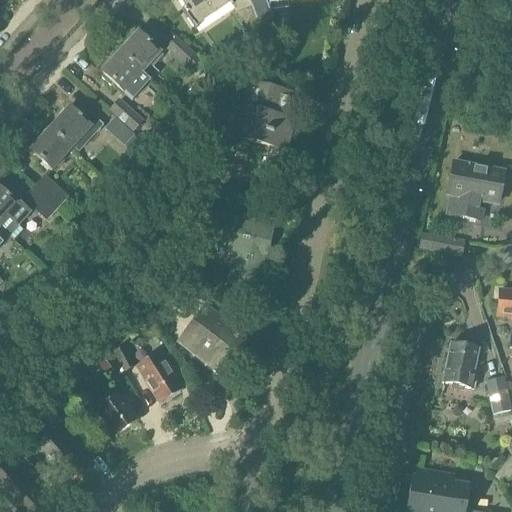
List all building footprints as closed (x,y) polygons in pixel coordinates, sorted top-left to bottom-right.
[(230,7),(225,0),(176,0),(183,10),(180,12),(194,33),(195,32),(193,29),(228,5),(229,8),(230,7)] [(247,0),(251,8),(257,25),(271,20),(268,11),(264,0),(247,0)] [(242,37),(259,31),(260,31),(257,25),(251,8),(233,14),(242,37)] [(136,35),(118,55),(140,74),(146,68),(149,71),(161,58),(148,45),(150,43),(141,35),(139,38),(136,35)] [(198,61),(174,39),(165,49),(189,71),(198,61)] [(110,89),(112,86),(125,97),(132,103),(150,84),(140,75),(140,74),(118,55),(110,64),(107,61),(99,71),(102,74),(100,75),(102,78),(100,80),(110,89)] [(234,141),(286,153),(300,98),(284,94),(284,93),(227,79),(220,106),(241,111),(234,141)] [(140,124),(117,103),(108,112),(132,133),(140,124)] [(67,110),(48,132),(69,151),(89,129),(67,110)] [(131,138),(113,121),(104,131),(122,148),(131,138)] [(69,151),(48,132),(28,154),(49,173),(69,151)] [(450,165),(445,195),(450,196),(446,216),(478,223),(481,211),(476,210),(478,202),(496,205),(502,175),(450,165)] [(43,180),(34,191),(56,211),(66,199),(44,178),(43,179),(43,180)] [(45,223),(56,211),(34,191),(24,202),(23,201),(22,202),(45,223)] [(0,228),(8,220),(17,229),(29,216),(18,206),(16,207),(0,192),(0,228)] [(253,295),(252,295),(264,244),(269,246),(272,231),(206,216),(206,217),(211,218),(208,231),(210,232),(208,241),(211,248),(235,253),(226,291),(252,297),(253,295)] [(0,232),(0,249),(9,240),(0,232)] [(460,245),(437,240),(434,253),(458,257),(460,245)] [(511,350),(511,294),(498,293),(496,317),(511,318),(511,329),(510,350),(511,350)] [(223,325),(202,309),(177,343),(190,353),(195,348),(223,369),(241,345),(236,341),(237,339),(233,337),(232,338),(220,329),(223,325)] [(449,346),(441,386),(472,392),(475,379),(471,378),(476,352),(462,349),(463,347),(453,345),(452,347),(449,346)] [(134,368),(123,347),(112,354),(122,374),(134,368)] [(116,370),(105,354),(94,361),(106,378),(116,370)] [(156,359),(137,371),(143,379),(141,380),(158,406),(161,404),(162,407),(171,401),(170,398),(179,393),(170,378),(172,377),(165,365),(161,367),(156,359)] [(510,413),(502,380),(484,383),(492,417),(510,413)] [(136,423),(110,389),(89,405),(114,439),(136,423)] [(65,417),(46,397),(34,408),(53,428),(65,417)] [(86,464),(56,431),(32,453),(62,485),(86,464)] [(0,437),(0,458),(2,460),(12,451),(0,437)] [(511,460),(511,459),(494,479),(504,487),(511,477),(511,460)] [(10,463),(0,472),(0,499),(11,511),(33,511),(45,501),(10,463)] [(418,465),(409,511),(461,511),(460,511),(464,489),(477,492),(477,490),(447,485),(450,471),(448,470),(447,478),(434,476),(435,468),(434,468),(433,475),(418,473),(419,465),(418,465)]
